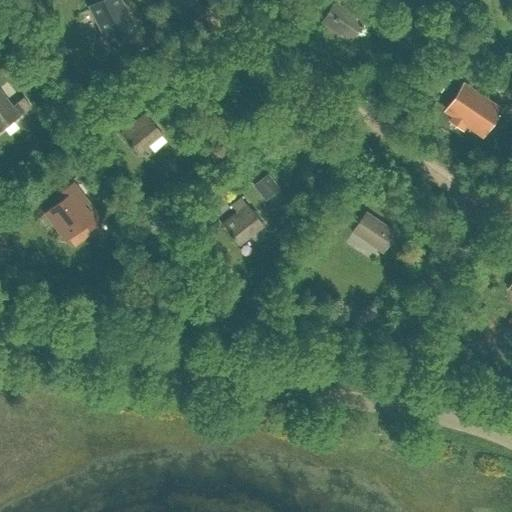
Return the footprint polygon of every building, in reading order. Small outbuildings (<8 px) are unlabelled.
[(121,0),(98,0),(87,6),(100,32),(103,30),(109,43),(106,44),(108,48),(138,33),(131,20),(128,22),(121,8),(125,6),(121,0)] [(363,21),(334,1),(320,22),(350,41),(363,21)] [(446,109),(481,134),(498,110),(462,85),(446,109)] [(0,129),(18,115),(24,110),(19,103),(13,108),(0,91),(0,129)] [(414,92),(409,100),(419,106),(424,98),(414,92)] [(162,134),(145,113),(120,133),(137,154),(162,134)] [(279,175),(259,185),(267,200),(287,190),(279,175)] [(60,201),(44,213),(65,240),(85,224),(89,229),(101,220),(72,183),(56,196),(60,201)] [(263,225),(247,204),(222,224),(238,245),(263,225)] [(395,232),(366,212),(352,232),(382,252),(395,232)]
